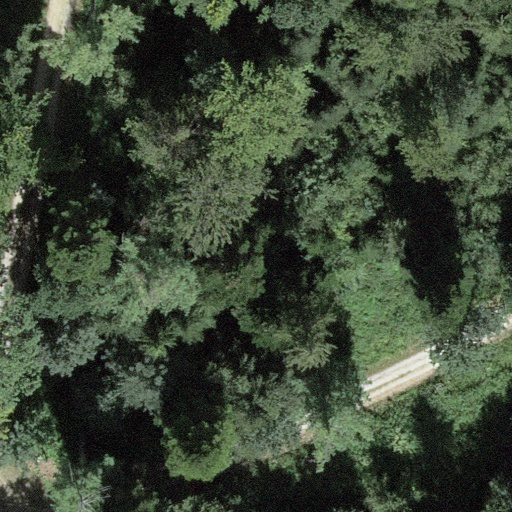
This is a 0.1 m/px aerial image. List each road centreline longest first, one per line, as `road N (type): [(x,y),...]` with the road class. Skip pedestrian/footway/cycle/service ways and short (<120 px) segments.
road 1 (track): [(82,511),(361,408),(511,318)]
road 2 (track): [(62,0),(0,306)]
